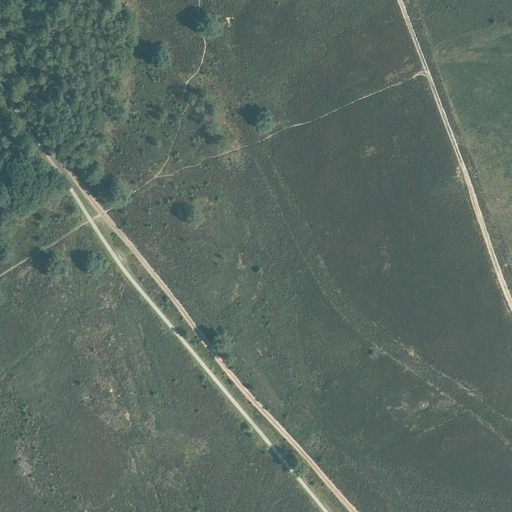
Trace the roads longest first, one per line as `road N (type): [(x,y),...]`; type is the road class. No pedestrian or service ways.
road 1 (track): [(353,511),(228,373),(0,70)]
road 2 (track): [(511,306),(399,0)]
